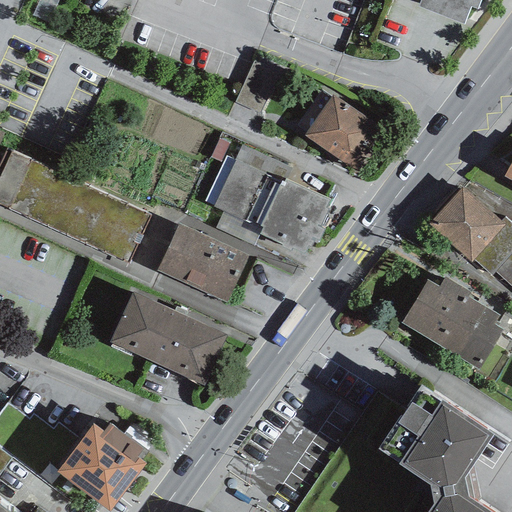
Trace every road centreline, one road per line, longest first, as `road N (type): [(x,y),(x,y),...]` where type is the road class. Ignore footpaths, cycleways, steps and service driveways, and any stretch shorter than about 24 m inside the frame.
road 1 (residential): [(15,31),(389,202)]
road 2 (residential): [(151,3),(452,119)]
road 3 (residential): [(0,337),(215,439)]
road 4 (secondary): [(290,336),(389,202)]
road 5 (residential): [(290,336),(139,281)]
road 6 (residential): [(139,281),(0,218)]
road 7 (secondary): [(215,439),(290,336)]
